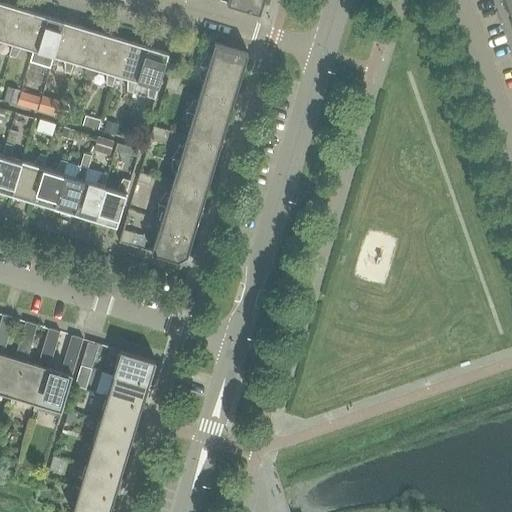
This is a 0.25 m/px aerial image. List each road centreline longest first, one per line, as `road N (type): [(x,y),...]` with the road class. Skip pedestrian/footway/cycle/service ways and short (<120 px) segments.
road 1 (tertiary): [(234,345),(320,53)]
road 2 (residential): [(234,345),(0,274)]
road 3 (residential): [(320,53),(134,0)]
road 4 (tertiary): [(186,511),(234,345)]
road 5 (residential): [(511,147),(459,0)]
